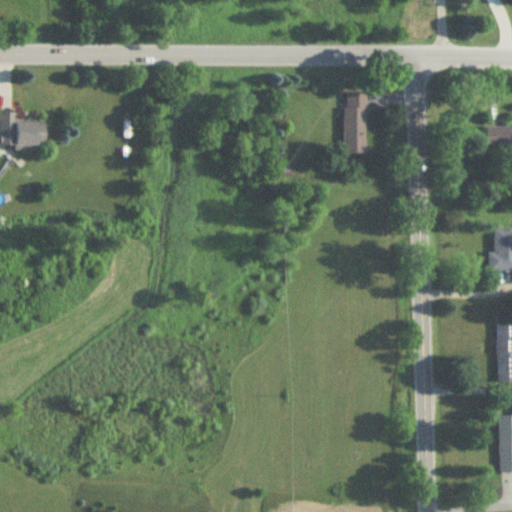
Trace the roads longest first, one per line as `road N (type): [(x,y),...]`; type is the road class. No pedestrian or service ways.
road 1 (residential): [(511,55),(0,50)]
road 2 (residential): [(420,511),(407,53)]
